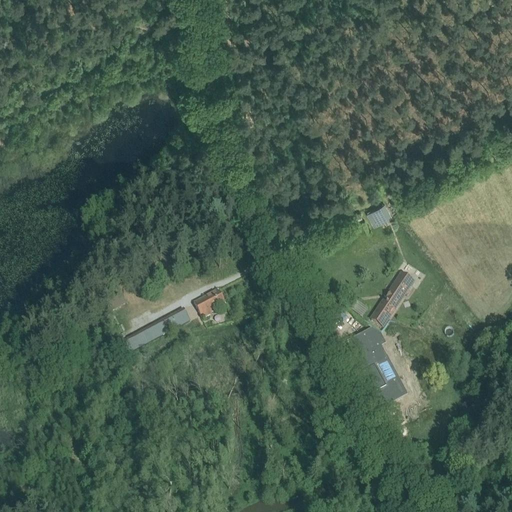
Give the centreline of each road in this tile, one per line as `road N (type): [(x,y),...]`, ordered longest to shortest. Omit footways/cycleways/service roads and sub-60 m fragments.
road 1 (unclassified): [(344,384),(243,188),(222,130),(200,0)]
road 2 (unknown): [(0,118),(148,31)]
